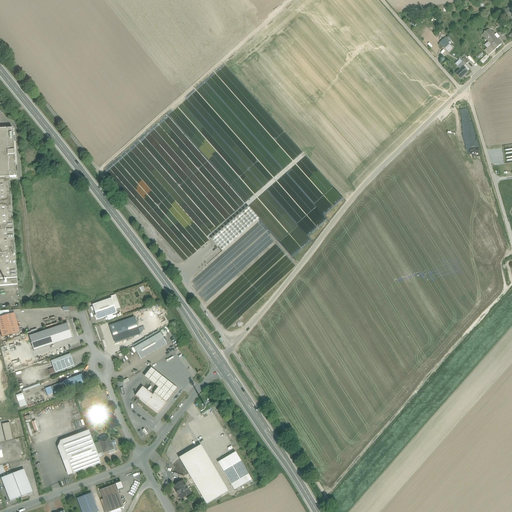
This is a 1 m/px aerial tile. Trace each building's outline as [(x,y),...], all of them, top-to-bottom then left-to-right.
[(494,35),(489,29),(482,35),(483,36),(484,38),(485,38),(491,45),(495,49),(502,43),(497,39),(499,37),(499,36),(497,34),(496,34),(494,35)] [(483,63),(490,57),(487,54),(483,58),(482,57),(479,60),(483,63)] [(466,65),(463,62),(458,67),(460,70),(456,74),(461,79),(468,73),(467,71),(470,69),(466,65)] [(460,110),(465,123),(470,121),(465,108),(460,110)] [(156,127),(140,141),(155,158),(157,158),(157,156),(159,155),(160,148),(159,148),(156,144),(155,146),(151,146),(154,143),(155,136),(155,135),(156,128),(158,128),(159,127),(156,127)] [(0,178),(9,177),(16,177),(13,129),(6,129),(0,129),(0,178)] [(9,177),(0,178),(0,285),(17,284),(9,177)] [(248,207),(211,239),(222,251),(259,219),(248,207)] [(112,299),(92,305),(97,320),(117,313),(112,299)] [(0,329),(2,337),(19,332),(14,314),(0,317),(0,329)] [(134,317),(109,326),(115,343),(140,335),(134,317)] [(29,337),(34,350),(71,337),(67,324),(29,337)] [(160,333),(134,348),(140,359),(167,345),(160,333)] [(70,354),(51,361),(55,373),(74,366),(70,354)] [(158,388),(154,393),(166,402),(177,389),(151,368),(144,377),(158,388)] [(82,374),(63,381),(67,391),(85,384),(82,374)] [(153,395),(142,387),(135,396),(158,413),(166,402),(154,393),(153,395)] [(20,408),(27,405),(23,393),(16,395),(20,408)] [(6,442),(13,440),(9,423),(2,425),(6,442)] [(60,441),(57,448),(68,476),(73,474),(62,446),(90,435),(89,430),(60,441)] [(90,435),(62,446),(73,474),(101,463),(97,454),(94,445),(90,435)] [(109,438),(107,438),(106,435),(105,435),(100,437),(99,438),(100,441),(99,441),(99,443),(94,445),(97,454),(103,452),(103,453),(108,452),(108,454),(110,454),(116,452),(117,450),(114,444),(116,443),(115,441),(113,441),(113,440),(110,441),(109,438)] [(200,445),(179,458),(206,505),(228,492),(200,445)] [(235,452),(218,463),(234,490),(252,480),(235,452)] [(24,469),(12,474),(21,497),(33,493),(24,469)] [(21,497),(12,474),(1,478),(10,502),(21,497)] [(182,481),(174,486),(176,490),(175,490),(178,495),(179,494),(182,499),(190,494),(182,481)] [(115,485),(100,490),(108,511),(111,511),(124,507),(115,485)] [(98,511),(91,493),(77,499),(81,511),(98,511)]
